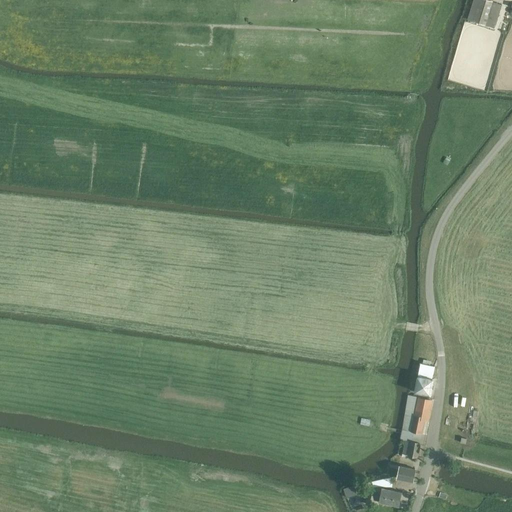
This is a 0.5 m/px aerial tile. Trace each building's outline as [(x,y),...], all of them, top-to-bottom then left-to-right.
[(479,0),(473,21),(485,25),(493,2),(487,0),(479,0)] [(409,391),(415,392),(414,392),(431,395),(435,378),(433,378),(435,366),(421,363),(419,376),(418,375),(417,381),(410,380),(409,391)] [(423,434),(425,420),(429,421),(430,417),(432,400),(418,396),(411,431),(423,434)] [(420,443),(411,441),(411,442),(404,440),(401,456),(409,458),(409,455),(417,457),(420,443)] [(412,482),(415,468),(400,465),(397,479),(412,482)] [(383,484),(392,485),(394,477),(384,478),(366,482),(368,487),(368,486),(383,483),(383,484)] [(398,505),(402,492),(382,487),(380,496),(368,493),(366,503),(373,504),(374,500),(398,505)] [(441,493),(438,498),(445,501),(448,496),(441,493)]
